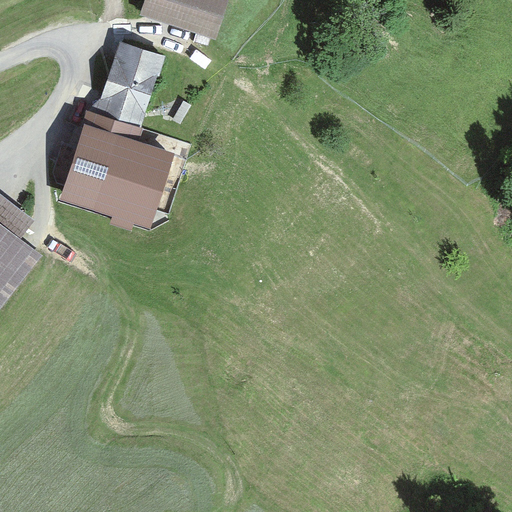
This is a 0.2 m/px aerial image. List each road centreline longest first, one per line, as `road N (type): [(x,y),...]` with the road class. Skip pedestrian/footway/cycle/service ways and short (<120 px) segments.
road 1 (track): [(37,136),(50,246),(115,281),(136,320),(128,362),(106,406),(118,428),(170,429),(218,454),(236,480),(221,511)]
road 2 (track): [(0,156),(37,136),(76,77),(68,43)]
